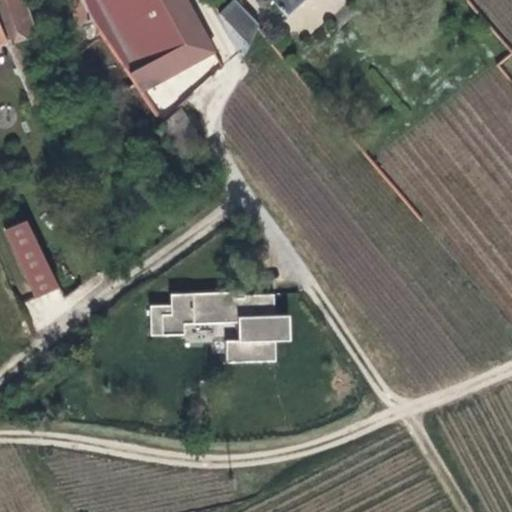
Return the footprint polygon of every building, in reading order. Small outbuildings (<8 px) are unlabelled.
[(0,0),(0,32),(4,42),(5,44),(18,40),(36,35),(20,0),(66,0),(78,26),(94,20),(81,0),(0,0)] [(81,0),(94,20),(137,86),(208,55),(177,0),(81,0)] [(236,0),(229,0),(218,12),(240,53),(245,53),(257,26),(256,22),(236,0)] [(274,0),(286,14),(302,0),(274,0)] [(18,40),(5,44),(43,129),(55,124),(18,40)] [(177,163),(202,142),(181,108),(157,130),(177,163)] [(5,232),(38,301),(61,289),(28,220),(5,232)] [(235,298),(234,292),(169,294),(169,305),(149,306),(149,336),(182,335),(183,325),(236,323),(236,341),(226,341),(226,364),(277,362),(276,340),(275,315),(274,294),(245,294),(245,297),(235,298)] [(275,315),(276,340),(290,340),(290,315),(275,315)]
